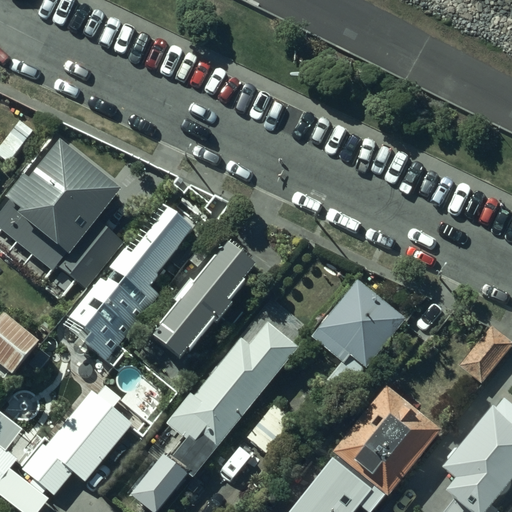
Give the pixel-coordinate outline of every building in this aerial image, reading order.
[(2,214),(66,264),(57,276),(79,295),(118,248),(94,230),(117,200),(54,149),(2,214)] [(153,237),(129,269),(119,261),(65,329),(110,365),(164,297),(154,289),(178,257),(153,237)] [(255,280),(228,258),(154,349),(181,371),(255,280)] [(332,366),(339,358),(347,365),(320,397),(338,411),(365,379),(404,330),(358,293),(318,342),(313,350),(332,366)] [(177,428),(193,440),(173,464),(198,482),(216,459),(302,351),(263,320),(177,428)] [(40,355),(3,326),(0,329),(0,377),(14,388),(40,355)] [(489,328),(457,367),(479,385),(511,345),(489,328)] [(155,385),(130,419),(146,432),(172,398),(155,385)] [(134,434),(92,397),(26,471),(53,495),(70,476),(85,489),(134,434)] [(443,442),(388,398),(337,461),(392,505),(443,442)] [(293,431),(274,416),(247,450),(265,465),(293,431)] [(442,481),(462,496),(449,511),(493,511),(511,489),(511,433),(493,418),(442,481)] [(0,499),(20,474),(0,457),(0,499)] [(126,462),(97,490),(124,511),(153,511),(167,494),(126,462)]
